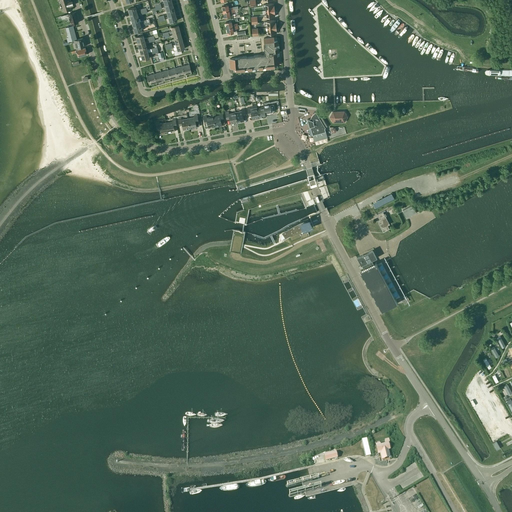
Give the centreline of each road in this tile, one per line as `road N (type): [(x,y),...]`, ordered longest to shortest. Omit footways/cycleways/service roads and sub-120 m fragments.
road 1 (tertiary): [(479,479),(387,338),(331,231),(301,145),(287,130)]
road 2 (tertiary): [(287,130),(175,149),(139,141),(109,109),(75,0)]
